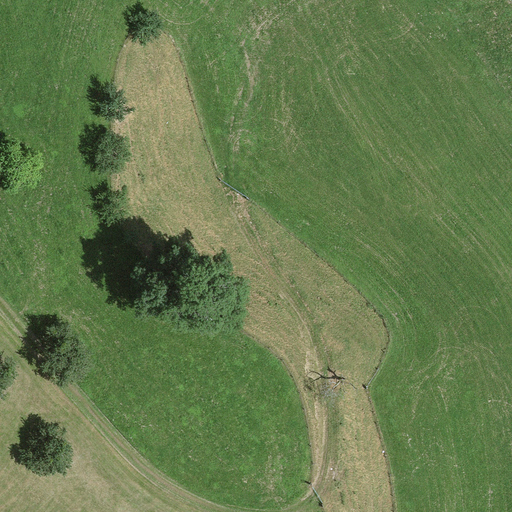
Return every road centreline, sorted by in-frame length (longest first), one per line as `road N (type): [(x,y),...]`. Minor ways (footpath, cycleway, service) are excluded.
road 1 (track): [(305,511),(321,493),(332,448),(326,358),(234,207)]
road 2 (track): [(0,302),(122,450),(170,486),(240,511)]
